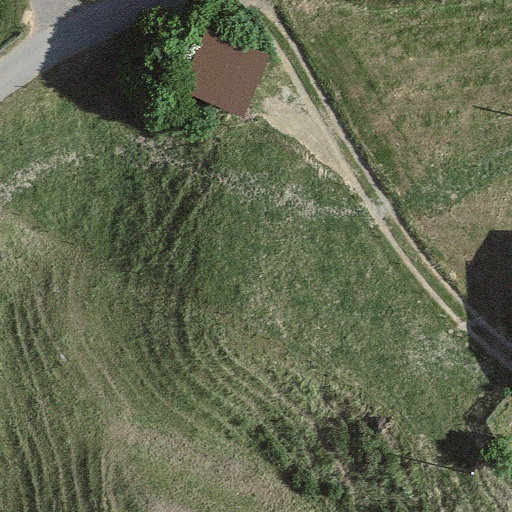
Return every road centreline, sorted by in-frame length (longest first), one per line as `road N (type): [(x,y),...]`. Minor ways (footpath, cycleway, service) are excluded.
road 1 (track): [(255,0),(397,237),(445,298),(511,354)]
road 2 (track): [(151,0),(45,48),(0,79)]
